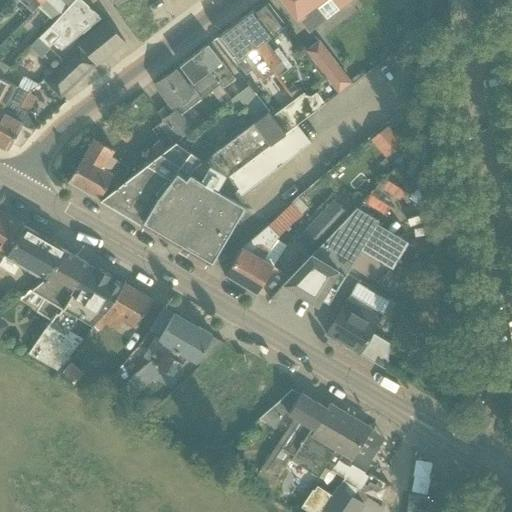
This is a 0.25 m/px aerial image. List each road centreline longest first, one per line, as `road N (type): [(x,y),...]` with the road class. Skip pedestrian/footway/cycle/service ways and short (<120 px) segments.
road 1 (tertiary): [(424,425),(13,186)]
road 2 (residential): [(230,0),(70,120),(13,186)]
road 3 (unknown): [(205,297),(252,212),(390,94)]
